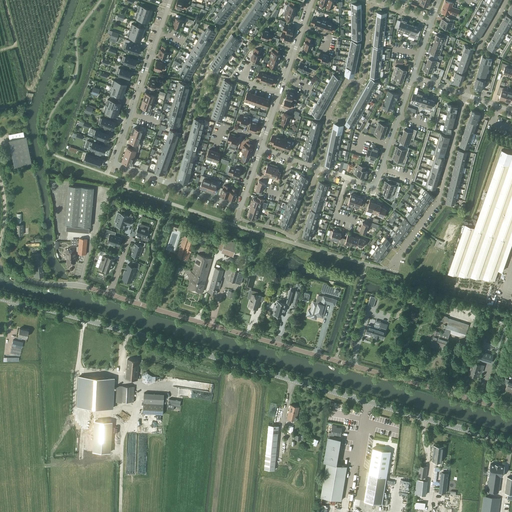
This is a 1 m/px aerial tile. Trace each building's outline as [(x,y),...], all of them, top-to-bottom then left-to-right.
[(185,10),(187,2),(180,0),(177,0),(175,8),(180,10),(181,9),(185,10)] [(334,0),(327,0),(325,7),(333,9),(334,5),(335,6),(336,1),(335,1),(336,0),(334,0)] [(453,7),(452,7),(453,3),(445,0),(441,12),(449,15),(449,13),(457,16),(459,9),(453,7)] [(228,1),(224,5),(231,11),(235,7),(228,1)] [(258,1),(255,5),(264,12),(267,7),(258,1)] [(285,10),(295,13),(297,5),(290,2),(290,4),(287,3),(287,4),(285,10)] [(488,4),(486,8),(494,12),(496,8),(488,4)] [(139,5),(137,11),(150,16),(150,15),(151,15),(152,11),(152,10),(139,5)] [(224,5),(221,10),(228,15),(231,11),(224,5)] [(255,5),(252,10),(261,16),(264,12),(255,5)] [(486,8),(483,13),(484,13),(491,17),(494,12),(486,8)] [(221,10),(217,14),(224,20),(228,15),(221,10)] [(252,10),(249,14),(256,19),(259,15),(260,16),(261,16),(252,10)] [(295,13),(285,10),(283,15),(285,16),(284,19),(292,21),(295,13)] [(150,16),(137,11),(135,18),(148,22),(150,16)] [(483,13),(480,18),(488,22),(491,17),(484,13),(483,13)] [(224,20),(217,14),(214,18),(217,21),(218,22),(221,24),(222,25),(225,20),(224,20)] [(249,14),(246,19),(253,24),(256,19),(249,14)] [(511,18),(506,14),(503,19),(510,24),(511,20),(511,18)] [(311,25),(319,28),(322,19),(321,20),(313,17),(311,25)] [(446,17),(445,20),(441,19),(439,25),(451,29),(453,23),(452,23),(453,20),(447,18),(446,17)] [(185,21),(176,18),(173,26),(180,29),(181,26),(183,27),(185,21)] [(480,18),(478,22),(485,27),(488,22),(480,18)] [(246,19),(242,23),(250,28),(252,30),(255,25),(253,24),(246,19)] [(319,28),(324,30),(327,22),(328,21),(322,19),(319,28)] [(402,33),(403,33),(406,23),(407,21),(401,19),(400,23),(397,21),(394,28),(398,29),(397,30),(403,32),(402,33)] [(503,19),(500,24),(508,28),(510,24),(503,19)] [(244,31),(246,32),(246,33),(250,28),(242,23),(241,22),(238,26),(239,27),(243,30),(244,31)] [(327,22),(324,30),(333,32),(335,25),(327,22)] [(478,22),(475,27),(483,32),(485,27),(478,22)] [(408,36),(412,25),(406,23),(403,33),(408,35),(408,36)] [(131,24),(129,30),(142,35),(142,34),(143,34),(145,30),(144,29),(144,28),(131,24)] [(500,24),(498,29),(505,33),(508,28),(500,24)] [(285,25),(283,32),(291,35),(294,28),(285,25)] [(412,25),(408,36),(417,39),(420,30),(417,29),(418,27),(412,25)] [(203,31),(214,37),(217,32),(215,32),(216,31),(212,30),(212,29),(208,27),(205,32),(203,31)] [(471,31),(480,36),(483,32),(475,27),(472,32),(471,31)] [(264,29),(261,38),(269,41),(272,33),(269,32),(270,31),(264,29)] [(496,31),(495,33),(502,37),(505,33),(498,29),(496,31)] [(142,35),(129,30),(127,36),(140,41),(142,35)] [(203,31),(201,35),(210,41),(213,36),(214,37),(203,31)] [(480,36),(471,31),(468,36),(475,40),(476,40),(477,41),(480,36)] [(291,35),(283,32),(280,40),(289,42),(291,35)] [(436,35),(434,41),(443,44),(445,45),(447,39),(445,38),(446,35),(439,32),(438,36),(436,35)] [(495,33),(492,38),(499,42),(502,37),(495,33)] [(201,35),(198,40),(207,46),(210,41),(201,35)] [(236,38),(233,35),(233,36),(231,35),(228,39),(229,40),(238,46),(237,45),(240,41),(237,39),(236,38)] [(303,47),(312,51),(314,45),(312,44),(314,41),(306,38),(303,47)] [(492,38),(489,42),(489,43),(497,47),(499,42),(492,38)] [(198,40),(195,45),(204,50),(207,46),(198,40)] [(229,40),(226,44),(235,51),(238,46),(229,40)] [(434,41),(432,46),(441,49),(443,44),(434,41)] [(140,48),(125,42),(123,49),(138,54),(138,53),(139,53),(140,49),(140,48)] [(489,43),(489,42),(486,47),(494,52),(497,47),(489,43)] [(226,44),(223,49),(231,54),(234,50),(235,51),(226,44)] [(195,45),(192,49),(202,55),(204,50),(195,45)] [(432,53),(431,56),(438,58),(439,55),(441,49),(432,46),(430,45),(428,51),(432,53)] [(464,45),(462,50),(471,54),(473,49),(473,48),(470,47),(465,46),(464,45)] [(161,47),(158,55),(167,58),(169,53),(168,52),(169,49),(161,47)] [(192,49),(190,54),(199,60),(202,55),(192,49)] [(223,49),(220,53),(227,58),(231,54),(223,49)] [(251,59),(260,62),(262,56),(261,56),(262,52),(254,49),(251,59)] [(272,51),(270,57),(279,60),(281,52),(274,49),(273,52),(272,51)] [(463,51),(462,56),(469,59),(471,54),(462,50),(462,51),(463,51)] [(220,53),(217,58),(224,63),(227,58),(220,53)] [(318,61),(326,63),(329,56),(320,53),(318,61)] [(190,54),(187,59),(196,64),(199,60),(190,54)] [(131,66),(134,67),(137,60),(123,56),(121,62),(127,64),(127,65),(131,67),(131,66)] [(428,58),(426,64),(435,67),(437,68),(439,62),(437,61),(438,58),(431,56),(430,59),(428,58)] [(462,56),(460,61),(467,64),(468,61),(469,59),(462,56)] [(482,56),(480,61),(481,61),(490,64),(492,59),(485,57),(482,56)] [(279,60),(270,57),(269,57),(271,58),(268,66),(276,69),(279,60)] [(214,62),(221,67),(223,68),(226,64),(224,63),(217,58),(214,62)] [(187,59),(184,63),(194,69),(196,64),(187,59)] [(156,61),(153,70),(159,72),(160,70),(162,71),(165,64),(156,61)] [(221,67),(214,62),(213,61),(209,66),(211,66),(210,67),(213,69),(214,69),(216,70),(218,72),(221,67)] [(317,66),(311,63),(310,66),(308,65),(307,65),(301,62),(300,64),(299,63),(298,67),(299,67),(297,70),(300,71),(300,72),(303,73),(304,73),(307,74),(309,71),(310,71),(311,70),(314,71),(317,66)] [(184,63),(181,68),(191,73),(194,69),(184,63)] [(426,64),(424,63),(422,69),(433,73),(435,67),(426,64)] [(502,73),(507,74),(506,76),(510,77),(511,76),(511,69),(509,68),(510,65),(502,63),(500,69),(503,70),(502,73)] [(395,66),(393,72),(404,76),(406,70),(395,66)] [(131,72),(118,68),(116,74),(129,79),(131,72)] [(191,73),(181,68),(179,73),(188,78),(189,79),(192,74),(191,73)] [(451,81),(456,82),(457,83),(460,84),(461,83),(462,78),(464,74),(459,72),(455,71),(451,81)] [(257,80),(265,83),(268,75),(259,72),(257,80)] [(404,76),(393,72),(391,78),(402,82),(404,76)] [(268,75),(265,83),(274,85),(276,78),(268,75)] [(333,75),(330,80),(338,85),(341,80),(333,75)] [(475,88),(478,88),(482,90),(485,79),(481,78),(476,77),(475,81),(473,86),(473,87),(475,88)] [(147,87),(157,90),(160,83),(156,82),(156,80),(151,78),(147,87)] [(370,78),(367,84),(376,88),(379,83),(370,78)] [(113,80),(111,86),(124,91),(124,90),(125,90),(127,86),(126,86),(126,85),(126,84),(113,80)] [(330,80),(327,85),(335,89),(338,85),(330,80)] [(225,81),(223,86),(231,89),(233,84),(225,81)] [(178,82),(177,88),(189,91),(191,86),(189,85),(190,85),(188,85),(186,84),(185,84),(184,84),(184,83),(182,83),(178,82)] [(367,84),(365,89),(373,93),(376,88),(367,84)] [(327,85),(324,89),(333,94),(335,89),(327,85)] [(124,91),(111,86),(109,92),(122,97),(124,91)] [(223,86),(221,91),(231,95),(230,94),(231,89),(223,86)] [(500,100),(504,101),(508,90),(500,87),(499,87),(497,94),(500,95),(499,98),(500,98),(501,99),(500,100)] [(177,88),(175,93),(186,96),(188,91),(189,91),(177,88)] [(324,89),(322,94),(330,99),(333,94),(324,89)] [(365,89),(362,94),(370,98),(373,93),(365,89)] [(396,100),(398,94),(388,90),(384,102),(383,102),(381,107),(392,111),(392,110),(393,110),(394,107),(394,106),(393,105),(393,103),(394,103),(395,100),(396,100)] [(221,91),(219,96),(230,100),(231,95),(221,91)] [(288,91),(285,99),(294,102),(296,94),(288,91)] [(244,101),(250,103),(253,94),(247,92),(244,101)] [(418,108),(422,96),(422,97),(423,94),(417,92),(416,96),(413,95),(410,103),(418,107),(418,108)] [(143,99),(143,100),(154,103),(156,97),(151,95),(146,93),(145,96),(144,96),(143,99)] [(175,93),(174,98),(185,101),(186,96),(175,93)] [(250,103),(255,105),(258,96),(253,94),(250,103)] [(322,94),(319,99),(328,103),(330,99),(322,94)] [(362,94),(359,98),(367,103),(370,98),(362,94)] [(219,96),(218,102),(228,105),(230,100),(219,96)] [(255,105),(260,107),(263,98),(258,96),(255,105)] [(418,108),(424,110),(428,98),(422,97),(422,96),(418,108)] [(174,98),(172,103),(184,106),(185,101),(174,98)] [(263,98),(260,107),(266,109),(269,100),(263,98)] [(359,98),(356,103),(365,108),(367,103),(359,98)] [(428,98),(424,110),(425,109),(433,112),(436,104),(433,103),(434,100),(428,98)] [(107,99),(105,105),(119,110),(119,109),(120,109),(121,105),(120,105),(121,104),(107,99)] [(294,102),(285,99),(283,106),(291,109),(294,102)] [(319,99),(317,103),(325,108),(328,103),(319,99)] [(154,103),(143,100),(142,104),(141,107),(147,108),(152,110),(154,103)] [(218,102),(216,107),(226,110),(228,105),(218,102)] [(172,103),(171,108),(182,111),(184,106),(172,103)] [(317,103),(314,108),(322,113),(325,108),(317,103)] [(356,103),(353,108),(362,113),(365,108),(356,103)] [(119,110),(105,105),(103,112),(116,116),(119,110)] [(171,108),(169,113),(181,116),(182,111),(171,108)] [(322,113),(314,108),(311,113),(319,118),(322,113)] [(353,108),(351,113),(359,118),(362,113),(353,108)] [(470,116),(468,120),(473,121),(474,117),(476,112),(472,110),(471,111),(470,116)] [(223,115),(214,112),(213,117),(221,120),(223,115)] [(171,114),(170,119),(181,122),(179,122),(181,116),(169,113),(171,114)] [(283,113),(280,123),(287,126),(289,122),(290,122),(292,117),(283,113)] [(351,113),(348,118),(356,123),(359,118),(351,113)] [(237,123),(246,126),(249,117),(243,115),(242,116),(239,115),(237,123)] [(115,124),(115,123),(100,117),(98,124),(113,129),(113,128),(114,128),(116,124),(115,124)] [(356,123),(348,118),(345,123),(353,128),(356,123)] [(181,122),(170,119),(168,124),(172,125),(172,126),(174,126),(178,127),(179,127),(181,122)] [(194,119),(192,125),(203,128),(204,122),(202,122),(201,121),(200,121),(199,121),(195,120),(194,119)] [(467,123),(466,125),(475,128),(476,123),(477,123),(473,121),(468,120),(467,123)] [(248,130),(257,133),(259,125),(257,124),(257,123),(251,121),(248,130)] [(378,123),(376,128),(385,131),(387,126),(378,123)] [(194,125),(192,131),(201,133),(203,128),(192,125),(194,125)] [(465,127),(464,130),(473,133),(475,128),(466,125),(465,127)] [(131,134),(142,138),(144,132),(145,132),(146,128),(140,126),(139,130),(134,128),(133,131),(132,130),(131,134)] [(404,130),(402,134),(402,135),(413,139),(416,130),(407,127),(406,130),(404,130)] [(385,131),(376,128),(374,134),(383,137),(385,131)] [(103,141),(104,140),(107,141),(107,140),(108,140),(110,136),(109,135),(109,134),(94,129),(92,135),(99,138),(99,139),(103,141)] [(170,129),(168,135),(179,139),(180,133),(179,133),(178,132),(175,131),(174,131),(173,131),(170,129)] [(464,133),(463,135),(471,138),(473,133),(464,130),(464,133)] [(192,131),(191,136),(200,139),(201,133),(192,131)] [(135,143),(133,146),(139,148),(141,145),(140,144),(142,138),(131,134),(131,135),(130,138),(129,141),(135,143)] [(402,142),(401,145),(409,148),(407,147),(408,144),(409,144),(411,139),(413,139),(402,135),(402,134),(400,134),(398,140),(402,142)] [(440,134),(438,139),(448,142),(449,139),(449,137),(441,134),(440,134)] [(168,135),(166,140),(175,143),(177,138),(179,139),(168,135)] [(230,135),(227,143),(230,144),(229,148),(235,150),(239,138),(230,135)] [(462,138),(461,140),(469,143),(471,138),(463,135),(462,138)] [(13,166),(31,163),(26,136),(8,140),(13,166)] [(191,136),(189,142),(200,145),(198,144),(200,139),(191,136)] [(270,144),(278,147),(281,138),(275,136),(275,137),(272,136),(270,144)] [(278,147),(283,149),(286,140),(281,138),(278,147)] [(438,139),(437,144),(446,147),(447,145),(448,142),(438,139)] [(163,144),(174,148),(175,143),(166,140),(164,145),(163,144)] [(286,140),(283,149),(289,150),(292,141),(286,140)] [(469,143),(461,140),(460,143),(459,146),(467,149),(469,143)] [(304,146),(304,147),(315,150),(315,147),(314,146),(315,144),(305,141),(305,142),(306,142),(305,147),(304,146)] [(93,143),(90,142),(88,148),(91,149),(96,151),(95,153),(101,156),(102,153),(104,153),(104,152),(105,153),(106,148),(105,148),(106,147),(93,143)] [(189,142),(188,147),(198,150),(200,145),(189,142)] [(243,145),(241,151),(250,154),(253,146),(246,143),(245,146),(243,145)] [(163,144),(161,149),(172,153),(174,148),(163,144)] [(437,144),(435,149),(445,152),(445,150),(446,147),(437,144)] [(396,146),(394,152),(407,157),(406,156),(409,148),(401,145),(400,148),(396,146)] [(124,154),(135,158),(137,152),(138,152),(139,148),(133,146),(132,150),(127,148),(126,151),(125,150),(124,154)] [(188,147),(186,153),(195,155),(197,150),(198,151),(198,150),(188,147)] [(365,157),(366,157),(369,158),(368,161),(374,163),(378,149),(372,147),(371,150),(368,149),(367,151),(365,157)] [(159,154),(170,158),(172,153),(161,149),(161,150),(162,150),(161,155),(159,154)] [(435,149),(433,155),(444,158),(443,157),(444,155),(445,152),(435,149)] [(206,159),(211,161),(214,152),(209,150),(206,159)] [(511,153),(501,150),(500,154),(479,214),(474,228),(465,225),(448,273),(448,274),(494,280),(498,270),(500,271),(502,272),(511,241),(511,153)] [(250,154),(241,151),(243,152),(240,160),(247,162),(250,154)] [(214,152),(211,161),(217,162),(220,153),(214,152)] [(312,154),(302,152),(301,157),(307,159),(306,160),(312,162),(313,157),(312,157),(312,154)] [(407,157),(394,152),(392,158),(396,159),(394,163),(404,166),(407,157)] [(186,153),(184,158),(195,161),(194,161),(195,155),(186,153)] [(88,161),(91,163),(96,165),(100,167),(101,164),(100,163),(101,160),(87,154),(84,161),(88,162),(88,161)] [(135,158),(124,154),(124,155),(123,158),(122,161),(128,163),(133,165),(135,158)] [(159,154),(157,160),(168,163),(170,158),(159,154)] [(435,155),(433,160),(443,163),(444,160),(444,158),(433,155),(435,155)] [(184,158),(183,164),(194,167),(195,161),(184,158)] [(334,166),(336,161),(326,159),(326,161),(325,165),(324,167),(327,167),(330,168),(330,166),(334,166)] [(157,160),(155,165),(168,169),(166,169),(168,163),(157,160)] [(433,160),(432,165),(441,168),(442,166),(443,163),(433,160)] [(183,164),(181,169),(192,172),(194,167),(183,164)] [(168,169),(155,165),(153,170),(155,171),(158,173),(159,172),(160,172),(162,173),(164,174),(166,174),(168,169)] [(264,174),(262,178),(268,180),(269,177),(273,166),(269,165),(269,166),(267,165),(265,169),(264,169),(262,173),(264,174)] [(364,167),(358,165),(357,168),(355,168),(353,174),(366,178),(368,172),(364,171),(366,167),(364,167)] [(432,165),(430,170),(440,173),(440,171),(441,168),(432,165)] [(277,167),(273,166),(269,177),(278,180),(281,173),(278,172),(279,169),(277,168),(277,167)] [(228,174),(238,178),(241,169),(235,167),(235,168),(231,167),(228,174)] [(178,174),(191,178),(192,172),(181,169),(180,175),(178,174)] [(430,170),(428,176),(438,179),(439,176),(440,173),(430,170)] [(191,178),(178,174),(177,180),(178,180),(182,181),(183,182),(184,182),(185,182),(189,183),(191,178)] [(206,190),(207,190),(211,178),(201,175),(199,181),(202,182),(200,187),(203,188),(203,189),(206,190)] [(297,179),(306,183),(307,181),(308,181),(310,177),(305,175),(305,176),(300,175),(298,180),(297,179)] [(427,181),(436,184),(438,179),(428,176),(427,181)] [(211,178),(207,190),(211,191),(214,192),(216,187),(219,188),(221,182),(217,181),(217,182),(211,179),(211,178)] [(268,180),(262,178),(261,181),(259,180),(257,185),(255,184),(254,188),(256,189),(255,191),(261,193),(265,183),(267,184),(268,180)] [(297,179),(295,184),(305,188),(307,186),(306,185),(306,183),(297,179)] [(385,181),(383,187),(385,188),(389,190),(396,192),(399,183),(396,182),(388,179),(387,182),(385,181)] [(319,185),(318,187),(328,190),(330,185),(320,182),(319,181),(318,184),(319,185)] [(436,184),(427,181),(425,186),(426,186),(426,187),(427,187),(435,189),(436,184)] [(295,184),(293,189),(302,193),(303,191),(304,191),(305,188),(295,184)] [(65,224),(90,227),(94,188),(69,186),(65,224)] [(220,194),(228,197),(231,188),(223,186),(220,194)] [(316,189),(316,192),(326,195),(328,190),(318,187),(317,189),(316,189)] [(231,188),(228,197),(235,199),(238,191),(231,188)] [(389,190),(385,188),(383,194),(385,194),(384,198),(390,200),(391,197),(394,198),(396,192),(389,190)] [(291,194),(301,198),(303,196),(301,195),(302,193),(293,189),(294,190),(292,195),(291,194)] [(423,196),(430,201),(432,199),(433,200),(434,197),(433,197),(434,197),(433,196),(430,194),(426,191),(424,190),(421,194),(423,196)] [(316,195),(315,197),(324,200),(325,195),(326,195),(316,192),(315,195),(316,195)] [(291,194),(289,199),(298,203),(299,201),(300,201),(301,198),(291,194)] [(353,207),(357,195),(353,194),(353,195),(351,194),(350,197),(347,196),(345,202),(353,205),(353,207)] [(357,195),(353,207),(359,209),(359,207),(362,208),(364,202),(361,201),(362,198),(360,198),(361,197),(357,195)] [(251,200),(250,204),(262,208),(265,199),(262,198),(257,196),(256,199),(253,199),(252,201),(251,200)] [(423,196),(420,200),(428,206),(430,204),(429,203),(430,201),(423,196)] [(313,199),(312,202),(323,205),(322,205),(324,200),(315,197),(314,200),(313,199)] [(413,202),(416,204),(424,210),(425,208),(426,208),(428,206),(420,200),(419,199),(417,197),(413,202)] [(289,199),(287,204),(297,209),(298,206),(297,205),(298,203),(289,199)] [(363,210),(372,213),(375,203),(373,203),(374,201),(370,200),(368,203),(365,202),(363,210)] [(323,205),(312,202),(311,205),(312,205),(312,208),(321,211),(323,205)] [(372,213),(377,215),(381,204),(377,203),(377,204),(375,203),(372,213)] [(250,208),(249,210),(260,214),(262,208),(250,204),(249,208),(250,208)] [(287,204),(285,209),(294,213),(295,211),(296,211),(297,209),(287,204)] [(381,204),(377,215),(378,215),(383,217),(386,207),(382,206),(382,207),(380,207),(381,204)] [(412,208),(421,215),(423,212),(422,212),(424,210),(416,204),(413,208),(412,208)] [(412,208),(409,212),(417,218),(419,216),(420,217),(421,215),(412,208)] [(285,209),(283,214),(293,219),(294,216),(293,215),(294,213),(285,209)] [(260,214),(249,210),(247,216),(252,217),(251,219),(255,221),(256,219),(258,219),(260,214)] [(309,212),(308,215),(319,218),(321,213),(311,210),(310,212),(309,212)] [(409,212),(408,211),(405,216),(415,223),(417,221),(416,220),(417,218),(409,212)] [(116,225),(124,228),(125,223),(127,224),(130,225),(133,219),(128,217),(128,216),(120,213),(117,212),(116,216),(118,217),(116,225)] [(283,214),(281,219),(290,223),(291,221),(292,221),(293,219),(283,214)] [(309,218),(308,220),(316,223),(318,218),(319,218),(308,215),(308,218),(309,218)] [(405,218),(401,223),(409,229),(411,227),(412,228),(413,225),(414,225),(405,218)] [(290,223),(281,219),(279,225),(284,227),(284,228),(289,230),(290,226),(289,225),(290,223)] [(306,222),(305,225),(316,228),(315,228),(316,223),(308,220),(307,223),(306,222)] [(361,232),(365,233),(367,229),(369,230),(372,222),(366,220),(365,223),(362,222),(361,227),(359,226),(357,230),(361,232)] [(401,223),(398,227),(407,234),(409,232),(408,231),(409,229),(401,223)] [(67,225),(66,231),(89,234),(90,227),(67,225)] [(305,228),(305,231),(314,234),(316,228),(305,225),(304,228),(305,228)] [(392,230),(395,231),(403,237),(404,236),(405,236),(407,234),(398,227),(396,225),(392,230)] [(144,228),(138,226),(139,226),(138,226),(135,234),(136,234),(142,236),(141,239),(148,241),(149,238),(146,237),(149,230),(149,229),(148,230),(149,227),(145,226),(144,228)] [(107,229),(105,233),(110,235),(109,238),(107,242),(119,246),(122,238),(115,236),(116,232),(107,229)] [(334,241),(341,243),(343,238),(340,237),(341,234),(337,232),(337,230),(333,229),(333,231),(331,230),(329,236),(335,238),(334,241)] [(391,236),(401,242),(402,240),(401,240),(403,237),(395,231),(392,230),(389,234),(391,236)] [(341,243),(350,247),(353,237),(351,236),(352,235),(348,234),(346,239),(343,238),(341,243)] [(177,257),(188,260),(194,239),(184,236),(177,257)] [(351,245),(356,247),(359,238),(355,236),(355,237),(353,237),(350,247),(351,245)] [(386,238),(396,246),(397,245),(398,244),(399,245),(401,242),(391,236),(388,240),(386,238)] [(206,243),(205,238),(200,237),(197,240),(198,245),(202,246),(206,243)] [(359,238),(356,247),(357,245),(362,247),(364,243),(366,244),(368,239),(361,237),(361,238),(359,238)] [(386,238),(382,242),(390,248),(391,246),(392,246),(394,244),(394,245),(396,246),(386,238)] [(67,258),(67,263),(69,263),(70,264),(71,264),(72,264),(73,263),(76,263),(76,258),(75,258),(75,256),(76,256),(76,252),(78,252),(78,254),(84,254),(86,254),(87,239),(82,239),(79,239),(78,246),(70,247),(70,250),(66,250),(66,258),(67,258)] [(222,249),(222,251),(233,254),(237,243),(226,240),(222,249)] [(135,243),(131,255),(139,258),(143,246),(144,246),(145,243),(139,241),(138,244),(135,243)] [(378,246),(387,253),(389,250),(388,250),(390,248),(382,242),(379,247),(378,246)] [(387,253),(378,246),(375,250),(383,256),(385,254),(385,255),(387,253)] [(99,268),(108,271),(109,267),(112,268),(114,259),(110,258),(111,254),(100,250),(99,254),(103,256),(99,268)] [(374,260),(378,262),(379,261),(380,261),(381,262),(382,259),(382,258),(383,256),(375,250),(372,255),(376,258),(374,260)] [(33,276),(44,275),(41,252),(31,253),(33,276)] [(188,288),(202,292),(205,283),(205,282),(211,259),(212,259),(198,254),(191,276),(190,276),(189,280),(190,280),(188,288)] [(131,266),(127,265),(123,277),(132,280),(136,268),(138,269),(140,264),(133,261),(131,266)] [(208,292),(216,294),(218,289),(218,287),(220,287),(221,282),(220,282),(223,270),(215,268),(208,292)] [(240,284),(244,273),(233,269),(229,280),(240,284)] [(252,293),(248,307),(257,310),(260,301),(262,302),(264,297),(252,293)] [(306,315),(311,317),(312,317),(311,318),(315,319),(315,318),(316,318),(317,316),(321,317),(322,315),(323,315),(324,311),(323,311),(324,309),(325,309),(326,303),(335,306),(336,300),(329,298),(327,298),(328,297),(323,296),(323,297),(320,296),(318,295),(315,306),(314,306),(312,305),(310,311),(308,310),(306,315)] [(368,305),(373,307),(376,297),(371,296),(368,305)] [(273,314),(282,317),(285,303),(277,301),(276,305),(274,304),(272,310),(274,310),(273,314)] [(472,313),(477,315),(479,309),(474,307),(475,306),(464,302),(462,306),(473,310),(472,313)] [(449,318),(447,324),(447,326),(445,332),(464,338),(467,330),(468,325),(449,318)] [(368,325),(365,334),(374,336),(374,337),(379,338),(383,339),(387,324),(380,322),(378,328),(368,325)] [(21,339),(22,336),(26,336),(27,329),(19,328),(17,335),(17,336),(18,336),(17,338),(21,339)] [(449,333),(445,332),(442,332),(442,333),(438,332),(434,330),(430,342),(430,343),(439,346),(439,347),(445,349),(445,348),(448,339),(449,333)] [(20,347),(22,341),(12,339),(11,345),(20,347)] [(12,347),(10,353),(20,355),(21,349),(12,347)] [(489,354),(476,350),(477,350),(474,358),(473,360),(473,362),(474,363),(472,367),(471,366),(469,374),(477,376),(477,377),(479,369),(482,370),(483,365),(481,364),(482,360),(490,363),(491,360),(492,355),(493,355),(492,355),(493,353),(490,352),(489,354)] [(136,380),(138,359),(127,358),(125,379),(136,380)] [(156,383),(156,375),(148,375),(148,372),(143,371),(142,382),(156,383)] [(97,377),(79,376),(77,406),(95,407),(111,408),(113,377),(97,377)] [(184,397),(208,400),(209,390),(213,391),(214,383),(201,382),(201,385),(197,384),(198,381),(175,378),(173,386),(186,388),(184,397)] [(506,389),(511,391),(511,383),(508,382),(508,380),(505,379),(503,385),(506,386),(505,389),(506,389)] [(133,402),(133,386),(116,385),(115,402),(121,403),(121,401),(133,402)] [(163,404),(163,394),(143,392),(143,403),(163,404)] [(168,409),(174,410),(175,405),(180,406),(181,400),(170,398),(168,409)] [(163,414),(163,404),(143,403),(143,413),(163,414)] [(299,406),(290,404),(286,418),(295,420),(299,406)] [(108,451),(110,420),(94,419),(92,450),(108,451)] [(274,470),(275,453),(278,425),(268,424),(264,469),(274,470)] [(340,435),(341,428),(336,427),(336,425),(332,425),(330,433),(329,433),(328,436),(332,436),(333,434),(340,435)] [(335,464),(340,439),(328,437),(323,462),(326,463),(320,497),(341,500),(345,479),(347,466),(335,464)] [(442,461),(443,447),(433,445),(431,461),(441,462),(443,462),(443,461),(442,461)] [(386,479),(390,452),(373,449),(368,476),(366,491),(364,501),(382,504),(383,494),(386,479)] [(495,464),(495,465),(490,464),(489,475),(487,491),(498,492),(500,476),(502,476),(504,466),(499,465),(495,464)] [(425,477),(427,466),(419,465),(417,476),(425,477)] [(446,494),(448,473),(441,472),(438,493),(446,494)] [(425,495),(426,480),(416,479),(414,494),(425,495)] [(450,498),(445,498),(445,508),(459,508),(459,499),(456,499),(456,495),(450,495),(450,498)] [(498,511),(500,499),(483,496),(481,511),(498,511)]
